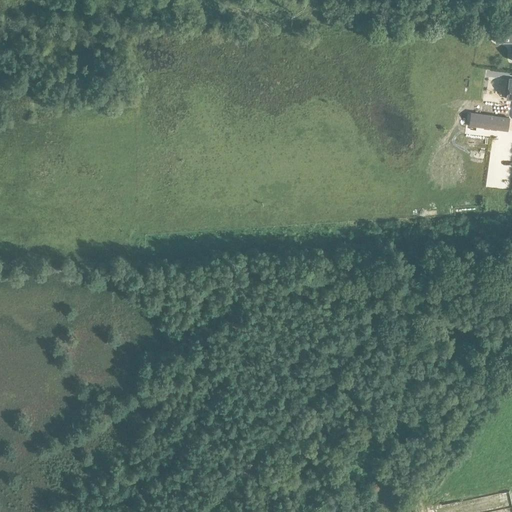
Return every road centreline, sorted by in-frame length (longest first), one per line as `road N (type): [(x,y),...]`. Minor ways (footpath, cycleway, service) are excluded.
road 1 (track): [(203,511),(387,310),(426,289),(511,280)]
road 2 (track): [(334,366),(421,511)]
